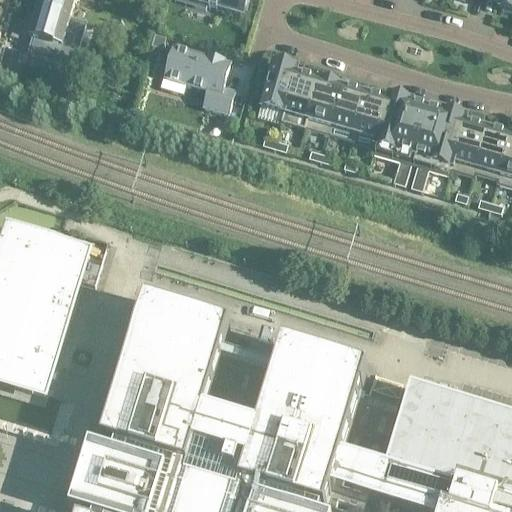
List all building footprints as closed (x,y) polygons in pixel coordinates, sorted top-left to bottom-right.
[(37,12),(69,22),(75,0),(36,0),(34,11),(37,12)] [(186,0),(186,3),(242,19),(244,12),(246,12),(249,0),(186,0)] [(502,12),(511,15),(511,0),(497,0),(496,7),(500,8),(500,10),(502,11),(502,12)] [(69,22),(37,12),(29,41),(61,50),(69,22)] [(155,38),(151,50),(163,53),(166,42),(155,38)] [(225,67),(225,66),(205,60),(205,62),(175,53),(166,82),(186,87),(186,89),(208,96),(204,112),(228,119),(234,96),(222,93),(229,69),(225,67)] [(286,69),(270,65),(263,88),(267,89),(261,111),(284,117),(286,118),(297,77),(298,74),(286,71),(286,69)] [(317,83),(317,82),(309,79),(308,80),(297,77),(286,118),(284,117),(281,127),(305,134),(320,84),(317,83)] [(331,87),(331,86),(323,83),(323,84),(320,84),(305,134),(328,141),(343,90),(331,87)] [(363,96),(363,95),(355,92),(354,94),(343,90),(328,141),(351,147),(366,97),(363,96)] [(386,103),(386,101),(378,99),(377,100),(366,97),(351,147),(373,153),(387,103),(386,103)] [(387,103),(373,153),(372,159),(400,167),(411,171),(417,172),(429,176),(451,182),(453,176),(467,126),(468,123),(461,121),(462,120),(449,116),(448,117),(442,116),(441,119),(413,110),(414,107),(407,106),(408,105),(395,101),(394,102),(388,100),(387,103)] [(477,129),(477,128),(469,125),(468,126),(467,126),(453,176),(472,182),(473,178),(475,179),(488,132),(477,129)] [(475,179),(494,184),(493,188),(497,189),(511,139),(500,135),(500,134),(492,132),(491,133),(488,132),(475,179)] [(511,138),(511,139),(497,189),(511,193),(511,138)] [(276,147),(265,143),(263,151),(274,155),(276,147)] [(288,150),(276,147),(274,155),(286,158),(288,150)] [(323,160),(311,157),(309,164),(320,168),(323,160)] [(334,163),(323,160),(320,168),(332,171),(334,163)] [(358,170),(346,167),(344,174),(355,178),(358,170)] [(400,167),(398,174),(409,178),(411,171),(400,167)] [(429,176),(417,172),(415,179),(427,183),(429,176)] [(398,174),(396,181),(407,185),(409,178),(398,174)] [(427,183),(415,179),(413,186),(425,190),(427,183)] [(394,189),(405,192),(407,185),(396,181),(394,189)] [(425,190),(413,186),(411,194),(423,197),(425,190)] [(466,210),(468,203),(456,199),(454,207),(466,210)] [(491,209),(480,206),(477,214),(489,217),(491,209)] [(489,217),(501,220),(503,212),(491,209),(489,217)] [(0,380),(32,395),(35,385),(36,385),(37,385),(39,385),(39,384),(40,383),(41,382),(41,381),(41,380),(41,379),(41,378),(40,376),(39,376),(38,375),(40,366),(54,371),(80,286),(50,276),(59,249),(9,234),(0,261),(0,380)] [(86,460),(3,439),(0,438),(0,477),(24,483),(75,499),(70,511),(511,511),(511,423),(410,392),(386,471),(350,460),(375,381),(366,379),(368,374),(147,306),(101,446),(114,450),(112,457),(89,450),(86,460)]
